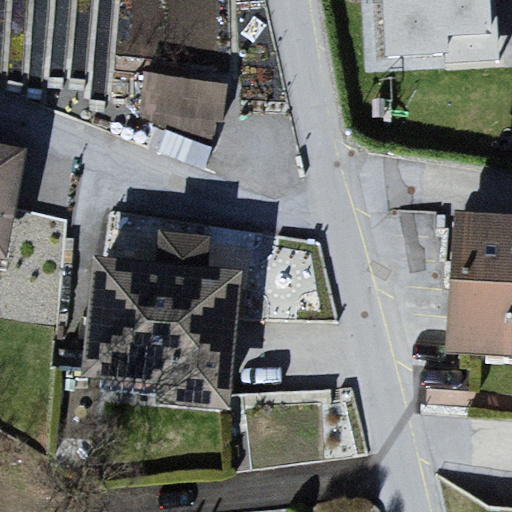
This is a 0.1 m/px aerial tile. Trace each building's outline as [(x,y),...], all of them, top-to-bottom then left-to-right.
[(388,0),(392,50),(447,47),(446,36),(492,33),(489,0),(388,0)] [(218,89),(146,74),(136,120),(208,135),(218,89)] [(443,355),(511,355),(511,236),(444,235),(443,355)] [(162,267),(210,271),(213,241),(165,236),(162,267)] [(231,278),(94,271),(89,355),(148,358),(147,393),(225,397),(231,278)]
